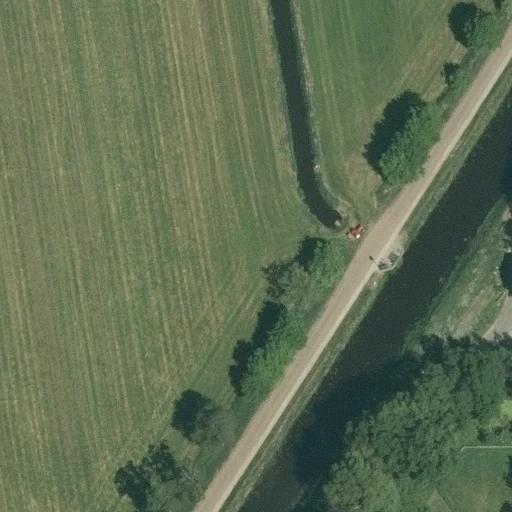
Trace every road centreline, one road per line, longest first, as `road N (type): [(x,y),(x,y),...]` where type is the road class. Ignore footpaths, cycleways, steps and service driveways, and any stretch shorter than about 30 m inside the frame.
road 1 (track): [(511,36),(203,511)]
road 2 (unclassified): [(327,511),(353,470),(511,325)]
